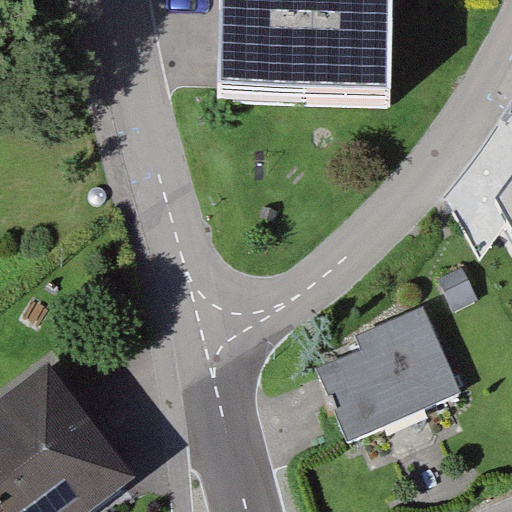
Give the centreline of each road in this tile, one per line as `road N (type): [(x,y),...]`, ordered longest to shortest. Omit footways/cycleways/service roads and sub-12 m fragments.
road 1 (residential): [(511,40),(471,118),(357,251),(291,302),(220,329)]
road 2 (residential): [(220,329),(189,280),(118,0)]
road 3 (residential): [(248,511),(216,384),(220,329)]
